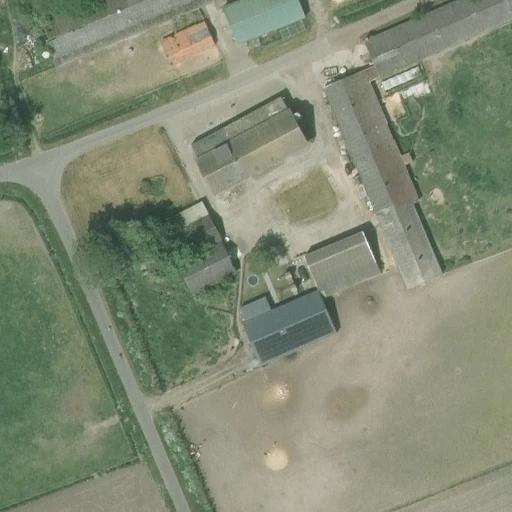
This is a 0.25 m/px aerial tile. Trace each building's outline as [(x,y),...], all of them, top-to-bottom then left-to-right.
[(95,0),(39,24),(57,67),(217,0),(95,0)] [(246,0),(223,9),(238,44),(304,17),(297,0),(246,0)] [(325,88),(410,289),(442,276),(413,205),(419,203),(368,82),(379,78),(379,79),(511,21),(511,0),(460,0),(373,38),(372,36),(366,39),(366,41),(364,42),(375,66),(325,88)] [(160,42),(171,66),(214,46),(203,22),(160,42)] [(382,83),(386,93),(423,77),(418,67),(382,83)] [(197,161),(215,194),(307,145),(281,97),(191,145),(199,160),(197,161)] [(257,194),(277,230),(309,214),(308,212),(352,190),(336,160),(293,183),(289,177),(257,194)] [(177,264),(192,295),(236,274),(221,242),(222,241),(214,223),(193,233),(202,252),(177,264)] [(363,230),(304,253),(321,298),(380,275),(363,230)] [(151,247),(133,256),(143,277),(161,268),(165,266),(154,245),(151,247)] [(246,322),(242,324),(260,367),(265,365),(336,334),(322,300),(318,291),(272,311),(246,322)]
